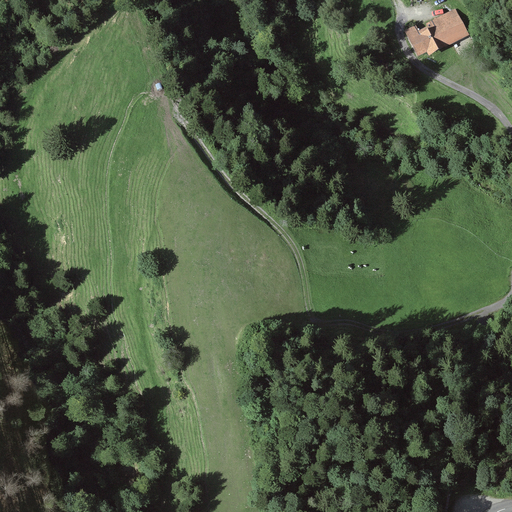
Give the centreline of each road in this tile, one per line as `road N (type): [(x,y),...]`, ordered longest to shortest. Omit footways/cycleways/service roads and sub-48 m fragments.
road 1 (track): [(511,303),(417,332),(322,325),(310,314),(298,253),(220,170),(161,86)]
road 2 (track): [(511,122),(408,57),(397,33),(405,14)]
